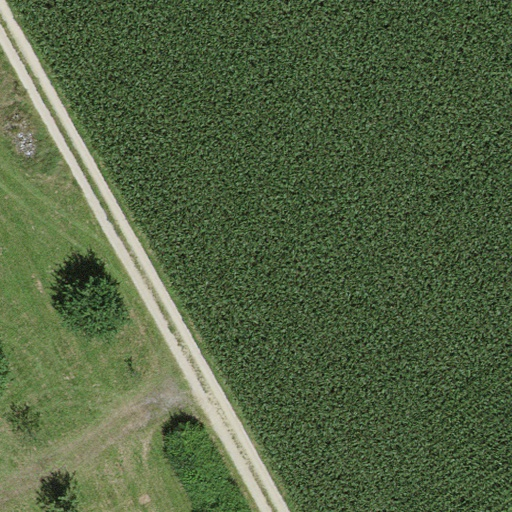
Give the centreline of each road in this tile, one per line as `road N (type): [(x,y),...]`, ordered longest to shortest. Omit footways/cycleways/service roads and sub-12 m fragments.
road 1 (track): [(0,21),(276,511)]
road 2 (track): [(210,386),(0,500)]
